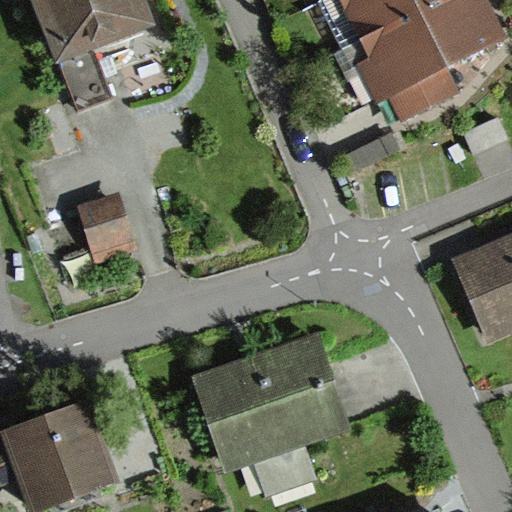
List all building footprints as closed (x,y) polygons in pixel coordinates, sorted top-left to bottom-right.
[(29,0),(57,72),(155,34),(142,0),(29,0)] [(325,0),(352,53),(460,0),(325,0)] [(460,0),(352,53),(379,107),(493,50),(468,0),(460,0)] [(120,192),(77,205),(93,260),(136,248),(120,192)] [(511,243),(451,265),(481,350),(511,339),(511,243)] [(314,343),(189,388),(220,474),(345,430),(314,343)] [(86,410),(0,438),(0,482),(18,476),(30,511),(55,511),(114,492),(86,410)]
